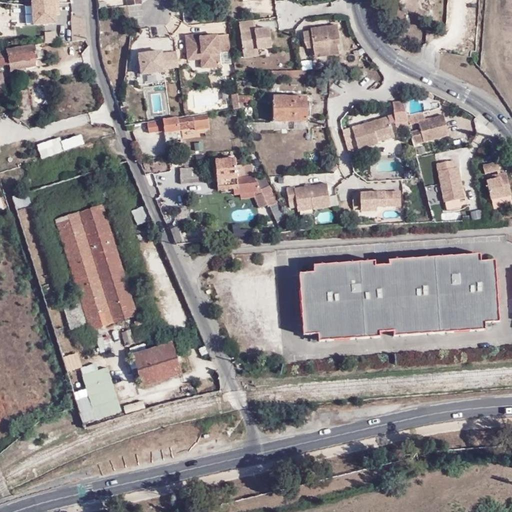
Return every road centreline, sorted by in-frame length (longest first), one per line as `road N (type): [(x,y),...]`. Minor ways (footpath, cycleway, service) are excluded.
road 1 (unclassified): [(262,450),(102,76),(92,0)]
road 2 (secondary): [(262,450),(11,511)]
road 3 (secondary): [(511,407),(428,415),(262,450)]
road 4 (secondary): [(357,0),(366,31),(384,53),(480,102),(511,138)]
